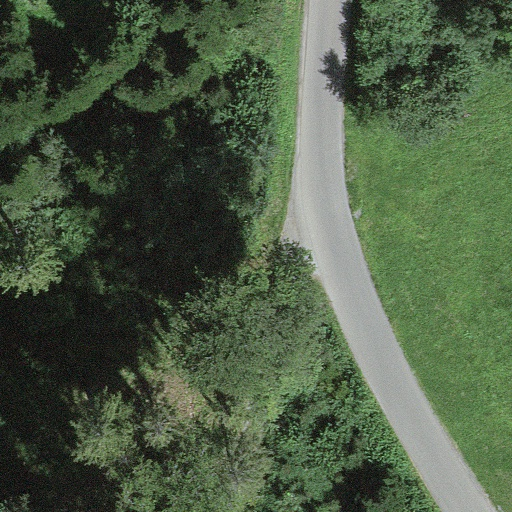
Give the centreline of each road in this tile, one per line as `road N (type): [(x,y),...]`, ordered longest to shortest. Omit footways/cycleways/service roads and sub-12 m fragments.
road 1 (unclassified): [(469,511),(360,315),(333,232),(322,142),(329,0)]
road 2 (track): [(360,315),(291,382),(232,511)]
